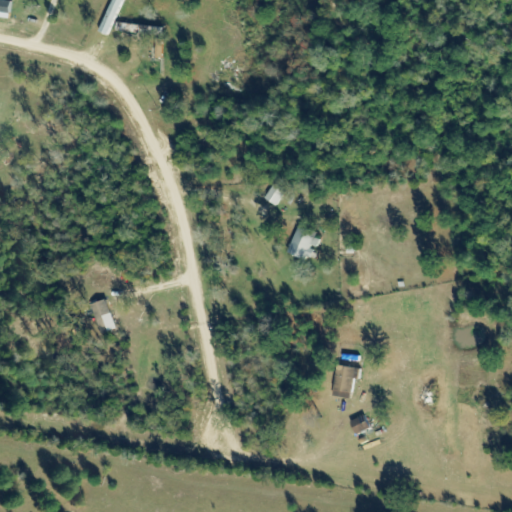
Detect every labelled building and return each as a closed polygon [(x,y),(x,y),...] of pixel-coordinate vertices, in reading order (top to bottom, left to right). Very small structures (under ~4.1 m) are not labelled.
[(118,32),(155,34),(156,27),(118,25),(118,32)] [(285,194),(274,186),(264,200),(276,207),(285,194)] [(320,234),(300,226),(288,253),(308,262),(320,234)] [(117,329),(106,300),(91,306),(102,335),(117,329)] [(332,396),(352,400),(359,370),(338,366),(332,396)] [(352,423),(356,434),(369,429),(365,417),(352,423)]
